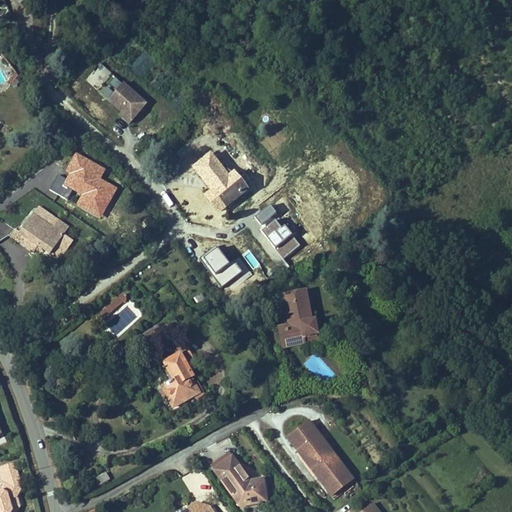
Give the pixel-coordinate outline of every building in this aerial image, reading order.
[(97,90),(112,73),(101,63),(86,80),(97,90)] [(19,77),(17,75),(10,84),(12,85),(19,77)] [(97,89),(105,98),(122,83),(116,77),(105,86),(103,84),(97,89)] [(146,105),(123,84),(109,101),(123,113),(132,121),(146,105)] [(132,121),(123,113),(121,116),(130,124),(132,121)] [(74,147),(66,154),(70,159),(79,153),(74,147)] [(226,207),(248,190),(235,174),(229,179),(217,163),(211,156),(195,168),(226,207)] [(235,174),(223,159),(217,163),(229,179),(235,174)] [(52,229),(33,216),(20,234),(2,221),(0,222),(0,242),(9,236),(35,253),(39,247),(51,255),(65,235),(54,227),(52,229)] [(198,251),(187,236),(178,242),(189,258),(198,251)] [(319,335),(316,321),(311,321),(306,291),(284,295),(290,326),(286,326),(289,341),(305,338),(306,343),(318,341),(317,336),(319,335)] [(316,321),(310,291),(306,291),(311,321),(316,321)] [(195,298),(198,303),(204,298),(201,294),(195,298)] [(120,298),(105,311),(109,315),(123,302),(120,298)] [(109,315),(105,311),(97,318),(102,323),(109,316),(109,315)] [(289,341),(286,326),(279,328),(283,348),(306,343),(305,338),(289,341)] [(173,350),(177,357),(181,355),(186,364),(193,360),(184,344),(173,350)] [(177,357),(165,364),(175,383),(163,389),(163,390),(166,388),(171,397),(168,398),(173,408),(196,395),(192,388),(195,386),(191,378),(193,377),(186,364),(181,355),(177,357)] [(163,390),(160,391),(165,400),(168,398),(171,397),(166,388),(163,390)] [(348,474),(309,422),(288,438),(298,452),(304,448),(321,470),(315,475),(327,490),(348,474)] [(321,470),(304,448),(298,452),(315,475),(321,470)] [(267,502),(263,480),(251,482),(233,458),(214,471),(240,506),(267,502)] [(16,511),(19,506),(14,492),(19,491),(21,488),(14,464),(0,468),(0,474),(4,487),(2,491),(0,491),(0,511),(16,511)] [(110,480),(106,473),(95,479),(99,486),(110,480)] [(332,496),(353,480),(348,474),(327,490),(332,496)]
